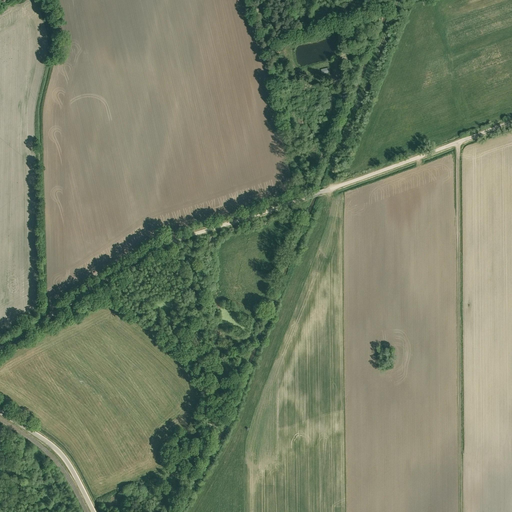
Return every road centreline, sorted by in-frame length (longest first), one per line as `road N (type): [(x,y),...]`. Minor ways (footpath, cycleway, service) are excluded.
road 1 (track): [(0,350),(154,248),(511,122)]
road 2 (track): [(458,142),(460,467)]
road 3 (unclassified): [(0,412),(56,448),(93,511)]
road 4 (track): [(303,198),(344,101),(342,84)]
